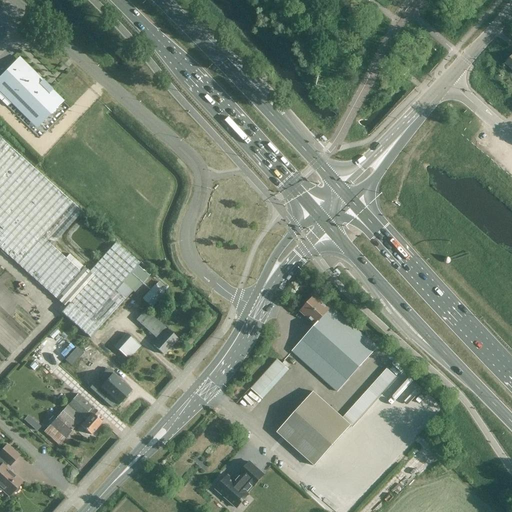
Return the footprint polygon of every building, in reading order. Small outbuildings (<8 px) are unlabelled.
[(400,62),(395,68),(404,76),(409,70),(400,62)] [(16,63),(0,79),(0,83),(40,123),(58,105),(16,63)] [(98,329),(125,299),(132,291),(123,283),(140,264),(116,242),(89,272),(85,268),(69,254),(65,259),(42,238),(73,203),(0,138),(0,249),(66,308),(70,304),(98,329)] [(152,307),(164,293),(155,285),(143,299),(152,307)] [(338,392),(377,348),(326,302),(324,304),(314,295),(300,311),(315,325),(292,351),(338,392)] [(164,355),(178,339),(167,329),(145,310),(136,320),(157,339),(153,345),(164,355)] [(122,366),(141,346),(127,333),(114,347),(121,354),(115,360),(122,366)] [(109,370),(113,365),(101,355),(97,360),(109,370)] [(251,389),(259,396),(286,367),(277,359),(251,389)] [(46,367),(41,373),(45,376),(43,378),(47,381),(49,380),(51,382),(56,377),(46,367)] [(94,384),(103,392),(99,396),(112,408),(116,404),(118,405),(131,390),(107,369),(94,384)] [(362,414),(396,377),(387,369),(353,406),(362,414)] [(314,466),(351,425),(313,391),(277,432),(314,466)] [(91,435),(102,422),(96,417),(99,413),(77,394),(44,432),(59,445),(83,418),(86,420),(81,426),(91,435)] [(28,415),(24,420),(37,430),(41,425),(28,415)] [(19,487),(18,486),(21,482),(5,467),(8,464),(10,465),(18,456),(6,446),(0,453),(0,467),(0,468),(0,467),(0,491),(2,491),(3,490),(9,495),(13,492),(14,493),(17,493),(19,490),(19,487)] [(249,494),(247,493),(253,486),(254,486),(264,475),(250,462),(239,474),(241,475),(235,482),(228,476),(216,489),(237,508),(249,494)]
